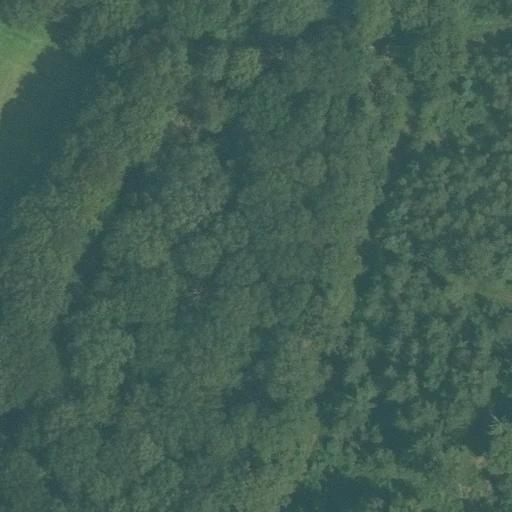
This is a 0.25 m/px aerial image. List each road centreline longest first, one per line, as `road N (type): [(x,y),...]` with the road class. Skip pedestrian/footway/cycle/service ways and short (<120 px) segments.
road 1 (track): [(399,55),(279,511)]
road 2 (track): [(399,55),(199,65),(114,46),(25,0)]
road 3 (track): [(511,285),(355,228)]
